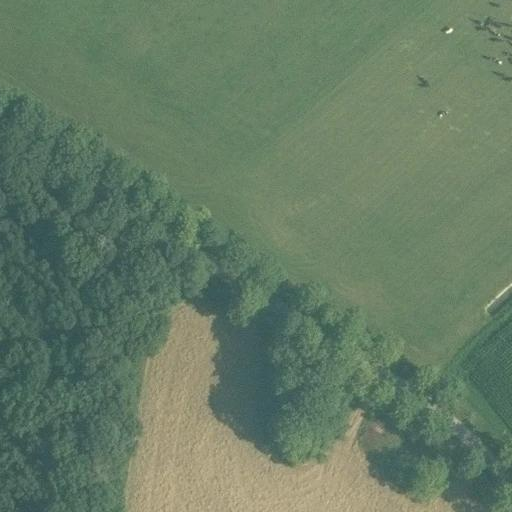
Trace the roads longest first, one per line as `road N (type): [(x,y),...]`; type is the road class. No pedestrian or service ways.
road 1 (unclassified): [(511,488),(455,426),(411,393),(0,125)]
road 2 (track): [(382,374),(299,511)]
